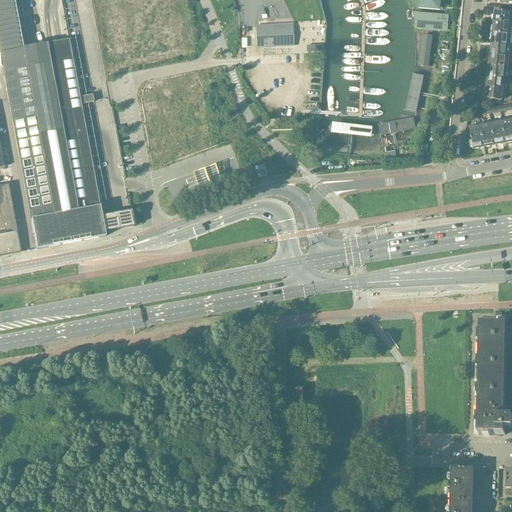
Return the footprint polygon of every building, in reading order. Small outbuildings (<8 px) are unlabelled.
[(99,206),(69,40),(55,43),(39,46),(23,49),(16,9),(14,0),(0,0),(0,53),(37,250),(48,248),(91,240),(105,237),(104,232),(122,229),(134,227),(131,211),(120,213),(105,216),(103,205),(99,206)] [(442,0),(417,0),(417,9),(441,11),(442,0)] [(511,23),(511,12),(495,11),(495,14),(493,15),(493,20),(494,21),(511,23)] [(412,13),(416,30),(448,32),(449,15),(412,13)] [(511,29),(511,23),(494,21),(493,26),(492,25),(491,32),(508,34),(508,33),(509,32),(509,29),(511,29)] [(293,46),(292,26),(292,24),(288,24),(288,25),(286,25),(286,23),(280,24),(280,26),(256,28),(257,48),(293,46)] [(508,34),(491,32),(490,40),(492,40),(491,44),(507,45),(507,40),(508,39),(508,36),(508,35),(508,34)] [(419,65),(430,66),(433,37),(422,35),(419,65)] [(507,45),(491,44),(491,47),(490,48),(489,53),(490,54),(506,56),(506,55),(507,51),(506,50),(507,45)] [(508,56),(506,56),(490,54),(490,56),(489,57),(488,61),(490,63),(489,67),(507,69),(507,68),(508,56)] [(507,69),(489,67),(489,70),(487,69),(487,77),(503,78),(506,79),(507,69)] [(503,78),(487,77),(486,84),(487,84),(487,88),(502,90),(502,84),(503,83),(504,80),(503,79),(503,78)] [(502,90),(487,88),(487,89),(485,90),(485,95),(486,96),(486,99),(501,101),(501,95),(502,94),(502,91),(502,90)] [(92,95),(82,97),(83,105),(93,103),(92,95)] [(442,119),(432,118),(431,125),(441,126),(442,119)] [(511,121),(508,122),(507,122),(504,122),(503,123),(502,123),(506,143),(506,142),(507,143),(511,142),(511,141),(511,121)] [(498,124),(496,124),(493,124),(492,125),(491,125),(495,145),(495,144),(496,145),(501,145),(501,143),(506,143),(502,123),(498,124)] [(440,128),(431,125),(428,132),(438,135),(440,128)] [(487,126),(486,126),(482,126),(481,127),(484,146),(485,147),(490,146),(490,145),(495,145),(491,125),(487,126)] [(476,128),(475,128),(471,128),(471,129),(469,129),(471,141),(469,142),(470,148),(473,148),(473,149),(474,148),(475,149),(479,149),(479,147),(484,146),(481,127),(476,128)] [(0,256),(19,253),(20,253),(13,217),(14,217),(12,210),(9,211),(4,186),(0,186),(0,168),(3,168),(0,152),(0,256)] [(394,152),(384,154),(385,164),(395,163),(400,163),(399,160),(395,160),(394,152)] [(215,166),(192,174),(199,193),(222,185),(215,166)] [(476,328),(474,435),(505,435),(505,429),(511,429),(511,417),(505,418),(505,407),(503,407),(505,326),(480,325),(480,328),(476,328)] [(301,389),(289,389),(287,389),(287,411),(301,410),(301,389)] [(473,468),(451,468),(450,501),(458,501),(472,501),(473,487),(473,483),(473,468)] [(472,511),(472,501),(458,501),(450,501),(450,511),(472,511)]
